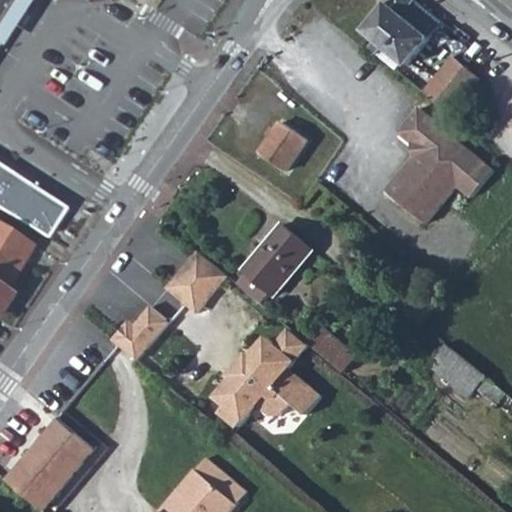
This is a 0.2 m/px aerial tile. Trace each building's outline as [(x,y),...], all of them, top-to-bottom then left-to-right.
[(0,0),(0,34),(24,0),(0,0)] [(369,47),(378,54),(385,47),(403,61),(407,65),(443,22),(416,0),(391,0),(367,30),(376,39),(369,47)] [(378,54),(396,69),(403,61),(385,47),(378,54)] [(424,92),(451,114),(479,79),(453,58),(424,92)] [(411,143),(422,141),(432,149),(426,158),(414,160),(410,163),(387,191),(426,224),(458,185),(473,199),(495,172),(445,130),(421,109),(400,133),(411,143)] [(254,150),(277,169),(300,141),(276,122),(254,150)] [(411,143),(414,160),(426,158),(432,149),(422,141),(411,143)] [(0,167),(0,208),(44,235),(62,205),(0,167)] [(233,277),(255,296),(263,285),(267,289),(304,243),(273,219),(237,264),(241,268),(233,277)] [(0,282),(9,288),(24,262),(20,258),(32,239),(0,220),(0,282)] [(157,280),(181,301),(191,310),(225,271),(190,241),(157,280)] [(0,301),(9,288),(0,282),(0,301)] [(109,337),(119,346),(133,357),(165,320),(146,304),(131,322),(126,319),(109,337)] [(315,321),(303,336),(310,342),(318,349),(337,365),(350,350),(315,321)] [(275,344),(294,360),(310,342),(303,336),(290,326),(275,344)] [(231,374),(228,378),(225,382),(215,393),(225,402),(221,407),(240,424),(258,403),(271,414),(282,414),(292,402),(306,415),(322,397),(287,367),(294,360),(275,344),(264,335),(249,352),(249,366),(244,372),(233,375),(231,374)] [(450,341),(433,365),(474,396),(491,372),(450,341)] [(231,374),(233,375),(244,372),(249,366),(249,352),(246,350),(228,371),(231,374)] [(482,405),(511,430),(511,396),(497,385),(482,405)] [(8,478),(44,508),(96,448),(60,417),(8,478)] [(177,488),(193,501),(206,511),(225,511),(245,488),(205,455),(184,481),(177,488)] [(185,511),(193,501),(177,488),(168,500),(157,511),(185,511)] [(185,511),(206,511),(193,501),(185,511)]
